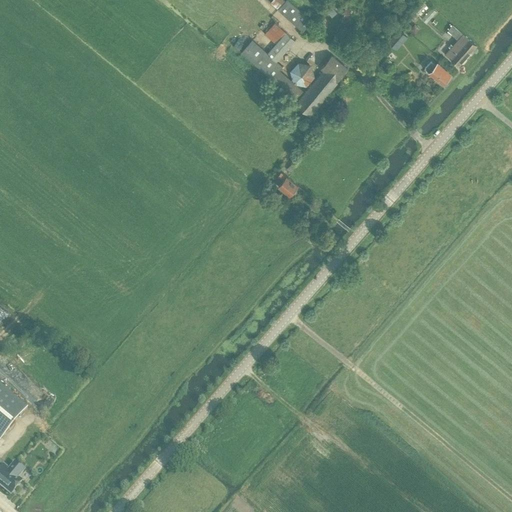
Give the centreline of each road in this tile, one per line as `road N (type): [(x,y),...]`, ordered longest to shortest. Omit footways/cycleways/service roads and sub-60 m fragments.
road 1 (tertiary): [(114,511),(511,59)]
road 2 (track): [(511,499),(288,316)]
